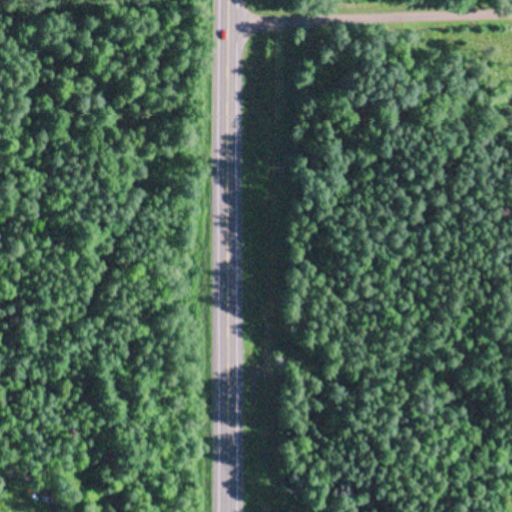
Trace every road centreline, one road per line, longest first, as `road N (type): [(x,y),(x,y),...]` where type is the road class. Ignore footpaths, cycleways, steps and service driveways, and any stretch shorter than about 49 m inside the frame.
road 1 (primary): [(226,511),(228,0)]
road 2 (residential): [(228,27),(511,19)]
